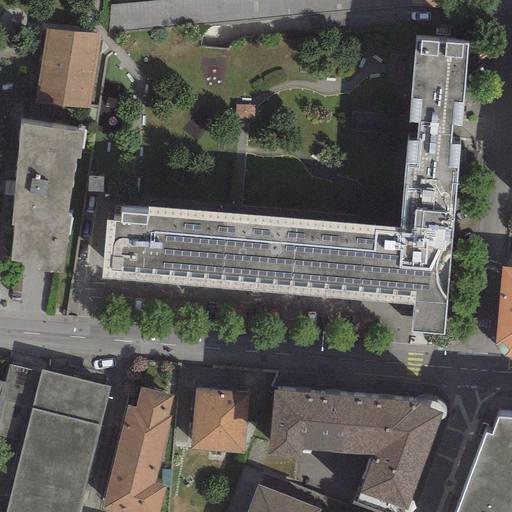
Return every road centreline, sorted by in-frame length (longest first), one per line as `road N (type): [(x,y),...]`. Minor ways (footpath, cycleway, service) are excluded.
road 1 (residential): [(508,0),(479,371)]
road 2 (residential): [(479,371),(128,343)]
road 3 (unclassified): [(92,511),(128,343)]
road 4 (residential): [(429,511),(479,371)]
road 5 (residential): [(128,343),(0,331)]
